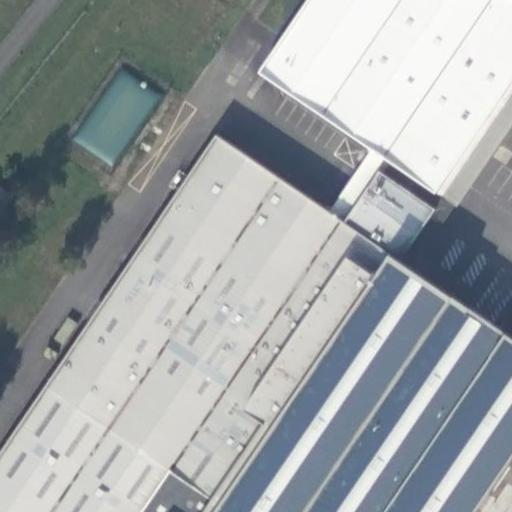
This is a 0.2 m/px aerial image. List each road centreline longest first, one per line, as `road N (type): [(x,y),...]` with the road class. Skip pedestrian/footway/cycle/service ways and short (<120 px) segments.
road 1 (unknown): [(0,417),(203,96),(220,88)]
road 2 (unknown): [(220,88),(323,155)]
